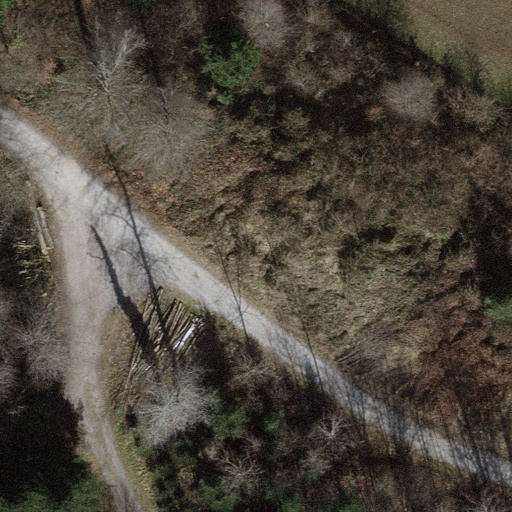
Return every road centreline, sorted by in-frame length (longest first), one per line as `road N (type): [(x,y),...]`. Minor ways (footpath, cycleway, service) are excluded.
road 1 (track): [(0,118),(104,215),(398,433),(511,478)]
road 2 (track): [(104,215),(80,413),(129,511)]
